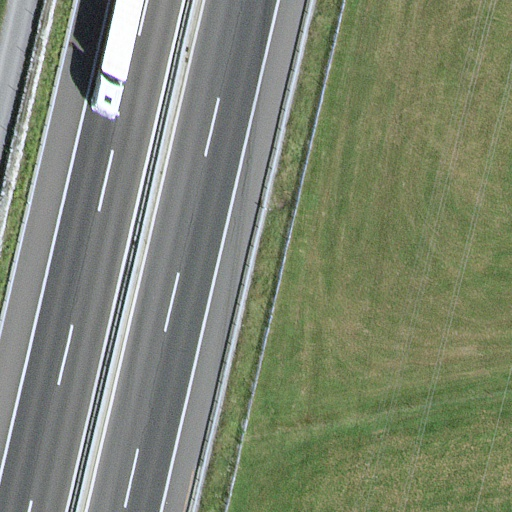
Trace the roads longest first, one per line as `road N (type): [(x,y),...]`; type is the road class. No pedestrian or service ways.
road 1 (motorway): [(124,511),(243,0)]
road 2 (motorway): [(150,0),(32,511)]
